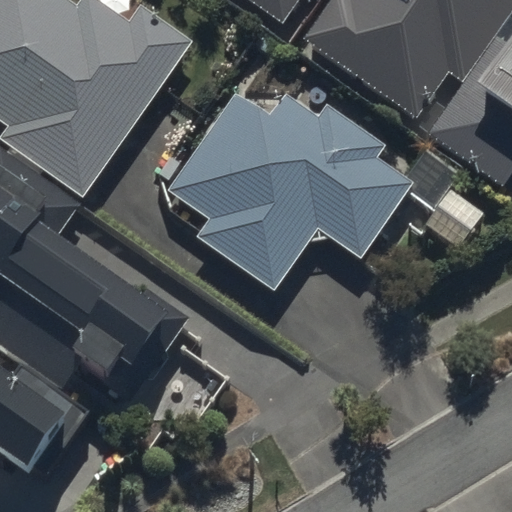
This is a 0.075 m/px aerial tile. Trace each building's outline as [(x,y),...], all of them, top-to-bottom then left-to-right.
[(0,0),(0,133),(12,142),(2,154),(33,176),(84,213),(197,57),(145,20),(133,37),(103,15),(89,6),(79,20),(51,0),(44,0),(32,18),(5,0),(0,0)] [(234,0),(285,36),(310,0),(331,0),(332,1),(332,0),(234,0)] [(511,0),(358,0),(351,10),(342,4),(309,50),(318,56),(422,130),(452,89),(465,98),(511,32),(511,0)] [(511,51),(509,57),(502,52),(432,148),(509,203),(511,198),(511,51)] [(417,202),(381,176),(389,165),(329,122),(321,133),(290,112),(272,136),(238,112),(170,206),(204,231),(194,246),(277,305),(321,244),(365,275),(417,202)] [(0,203),(0,345),(70,398),(83,381),(128,415),(183,341),(139,308),(0,203)] [(0,471),(41,500),(80,444),(92,426),(25,381),(13,398),(0,389),(0,471)]
